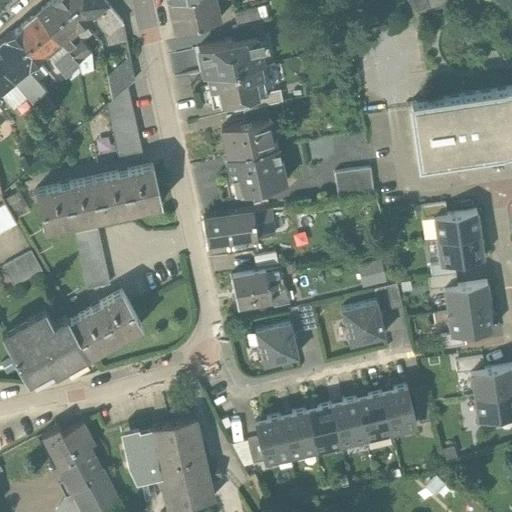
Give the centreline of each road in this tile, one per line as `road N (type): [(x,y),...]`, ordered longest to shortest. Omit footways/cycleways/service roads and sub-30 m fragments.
road 1 (residential): [(204,357),(211,327),(142,0)]
road 2 (residential): [(204,357),(241,388),(256,388),(404,353)]
road 3 (residential): [(0,409),(94,398),(186,372),(204,357)]
road 4 (residential): [(511,181),(493,184),(511,311)]
